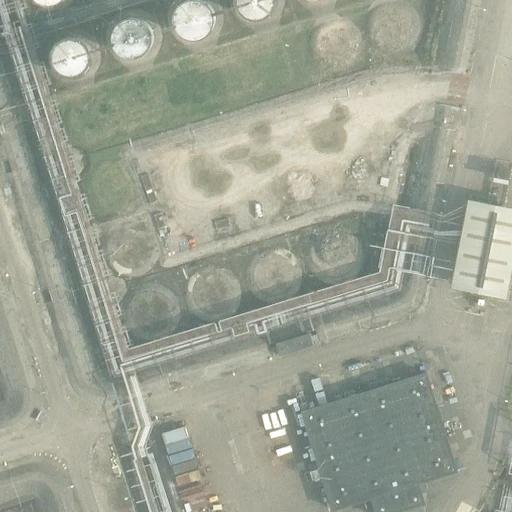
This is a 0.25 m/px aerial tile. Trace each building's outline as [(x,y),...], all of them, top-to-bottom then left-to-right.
[(217,25),(218,19),(217,13),(215,8),(211,3),(206,0),(184,0),(180,3),(176,8),(174,13),(173,19),(174,25),(176,30),(180,35),(184,38),(190,40),(195,41),(201,40),(206,38),(211,35),(215,30),(217,25)] [(278,5),(279,0),(278,0),(233,0),(234,0),(234,5),(236,10),(239,14),(242,18),(246,21),(251,22),(256,23),(261,22),(266,21),(270,18),(274,14),(277,10),(278,5)] [(154,42),(155,37),(154,32),(152,27),(149,23),(145,20),(140,17),(135,16),(130,17),(125,18),(120,21),(117,25),(114,29),(113,35),(113,40),(114,45),(117,49),(120,53),(125,56),(130,58),(135,58),(140,57),(145,55),(149,52),(152,47),(154,42)] [(93,62),(93,56),(93,51),(91,46),(87,42),(83,38),(78,36),(73,35),(67,35),(62,37),(58,40),(54,44),(51,49),(50,54),(50,59),(51,65),(54,69),(58,73),(62,76),(68,78),(73,78),(78,77),(83,75),(87,71),(91,67),(93,62)] [(511,209),(472,201),(455,292),(509,301),(511,288),(511,209)] [(426,373),(301,412),(332,511),(333,511),(371,500),(375,511),(404,511),(427,505),(420,485),(459,473),(428,373),(426,373)] [(258,414),(277,472),(299,465),(280,407),(258,414)] [(185,428),(162,435),(166,447),(188,440),(185,428)] [(188,440),(166,447),(168,456),(191,449),(188,440)] [(192,451),(169,458),(172,467),(194,460),(192,451)] [(195,460),(172,467),(175,477),(198,469),(195,460)] [(198,471),(175,478),(178,488),(201,480),(198,471)]
